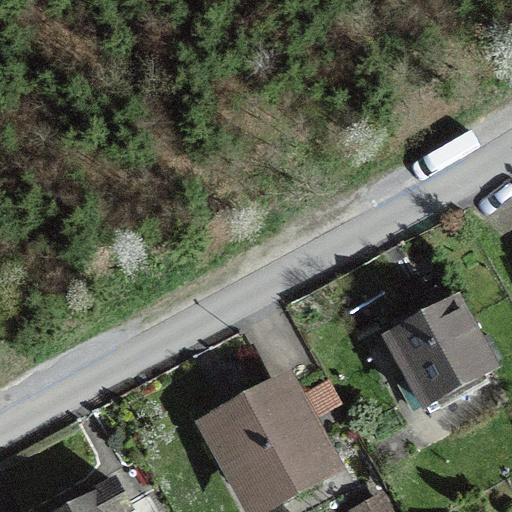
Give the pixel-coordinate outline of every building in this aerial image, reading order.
[(392,310),(376,286),(344,307),(360,331),(392,310)] [(480,338),(459,300),(382,341),(399,372),(392,376),(412,415),(420,410),(424,417),(501,376),(495,365),(504,360),(490,333),(480,338)] [(303,394),(291,373),(194,424),(241,511),(278,511),(346,476),(317,421),(343,407),(329,381),(303,394)] [(403,425),(395,410),(369,423),(378,439),(403,425)] [(94,493),(97,498),(69,511),(158,511),(148,492),(128,503),(117,482),(94,493)] [(392,511),(383,493),(349,511),(348,511),(392,511)]
